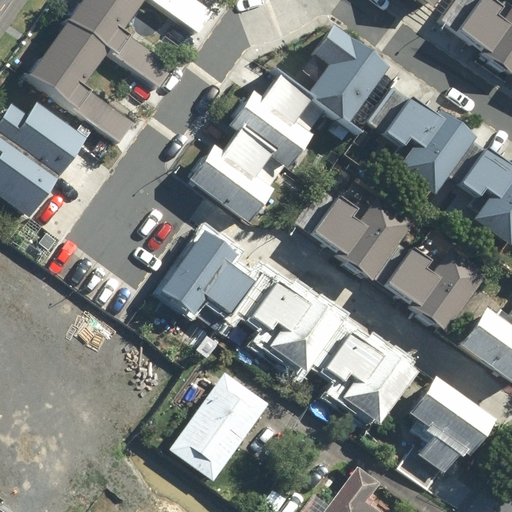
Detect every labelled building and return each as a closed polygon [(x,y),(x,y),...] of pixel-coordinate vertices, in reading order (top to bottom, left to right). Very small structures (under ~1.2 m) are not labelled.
[(111,51),(105,58),(153,93),(173,66),(126,31),(146,3),(148,0),(81,0),(68,18),(111,51)] [(148,0),(146,3),(195,39),(215,12),(198,0),(148,0)] [(511,5),(506,13),(489,0),(452,0),(437,18),(487,58),(483,62),(507,81),(511,75),(511,5)] [(331,106),(325,114),(336,123),(330,130),(344,141),(351,133),(359,139),(366,129),(351,117),(391,65),(336,23),(313,52),(328,64),(309,90),(331,106)] [(105,58),(62,26),(22,80),(116,151),(130,132),(79,94),(99,66),(105,58)] [(217,140),(190,176),(251,222),(278,187),(273,184),(288,165),(292,168),(318,135),(312,131),(325,114),(331,106),(309,90),(281,68),(262,94),(255,89),(229,122),(240,130),(227,148),(217,140)] [(437,117),(393,86),(365,125),(408,157),(400,167),(438,194),(480,136),(443,109),(437,117)] [(0,117),(0,133),(58,177),(89,136),(37,97),(26,111),(12,101),(0,117)] [(58,177),(0,133),(0,195),(28,217),(58,177)] [(511,165),(485,146),(455,187),(480,205),(469,222),(505,248),(511,238),(511,165)] [(331,204),(312,190),(287,226),(304,238),(309,231),(343,256),(341,259),(370,279),(409,225),(370,198),(360,212),(337,195),(331,204)] [(241,251),(206,228),(162,292),(199,316),(211,298),(234,313),(258,277),(235,261),(241,251)] [(433,267),(411,250),(385,284),(418,309),(414,314),(441,335),(481,282),(443,254),(433,267)] [(306,294),(280,274),(250,315),(268,328),(262,336),(273,344),(268,351),(304,378),(350,316),(311,287),(306,294)] [(52,302),(31,286),(0,326),(0,382),(30,405),(73,348),(49,329),(55,321),(44,313),(52,302)] [(488,304),(457,346),(511,387),(511,304),(504,316),(488,304)] [(147,344),(111,319),(86,356),(122,381),(147,344)] [(378,346),(354,328),(323,370),(339,382),(333,390),(345,398),(340,405),(376,432),(424,368),(384,339),(378,346)] [(227,343),(210,330),(196,348),(214,361),(227,343)] [(272,399),(228,368),(173,449),(216,479),(272,399)] [(395,468),(427,494),(462,450),(468,455),(496,420),(440,375),(411,410),(420,418),(409,432),(418,439),(395,468)] [(26,456),(11,444),(0,458),(0,466),(11,475),(26,456)] [(343,461),(324,448),(300,483),(319,496),(343,461)] [(382,485),(360,468),(326,511),(309,511),(307,510),(306,511),(385,511),(370,501),(382,485)]
